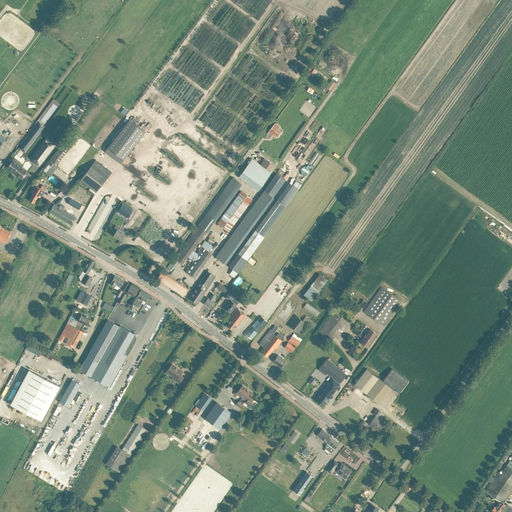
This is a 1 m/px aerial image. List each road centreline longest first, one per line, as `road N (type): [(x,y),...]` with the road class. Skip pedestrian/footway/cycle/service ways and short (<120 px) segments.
road 1 (tertiary): [(397,474),(114,263)]
road 2 (unclassified): [(397,474),(511,317)]
road 3 (tertiary): [(114,263),(0,200)]
